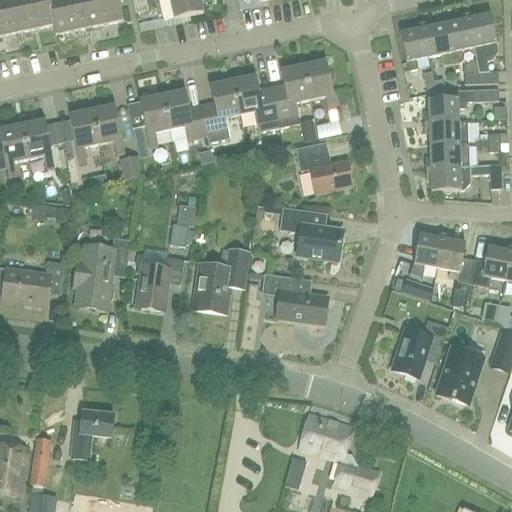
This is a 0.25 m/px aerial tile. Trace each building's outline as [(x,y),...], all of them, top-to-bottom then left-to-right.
[(54,36),(122,21),(117,0),(62,0),(48,3),(47,0),(14,0),(0,3),(0,37),(52,26),(54,36)] [(169,0),(173,19),(160,22),(160,20),(150,22),(150,21),(137,24),(139,33),(176,25),(175,20),(202,14),(199,1),(203,0),(169,0)] [(145,2),(133,5),(135,13),(147,11),(145,2)] [(476,15),(466,17),(473,50),(478,73),(472,74),(472,86),(497,85),(497,72),(488,73),(486,64),(492,63),(498,54),(496,46),(496,45),(490,17),(477,20),(476,15)] [(473,50),(466,17),(456,19),(457,24),(444,27),(451,62),(472,57),(471,51),(473,50)] [(451,62),(444,27),(432,29),(431,24),(422,26),(429,60),(428,60),(430,68),(442,66),(442,64),(451,62)] [(429,60),(422,26),(411,28),(412,33),(399,36),(407,74),(417,72),(415,63),(428,60),(429,60)] [(325,63),(302,68),(309,103),(324,100),(329,123),(315,126),(318,141),(340,136),(335,112),(325,63)] [(285,102),(272,105),(278,130),(299,126),(295,106),(309,103),(302,68),(279,73),(285,102)] [(436,95),(433,82),(431,73),(422,75),(426,97),(436,95)] [(472,86),(472,74),(462,74),(463,86),(472,86)] [(278,130),(272,105),(261,107),(255,78),(231,83),(239,118),(253,115),(258,135),(278,130)] [(433,82),(436,95),(443,93),(444,101),(428,102),(428,115),(423,115),(424,127),(469,125),(469,124),(458,124),(457,110),(466,110),(466,104),(499,103),(498,90),(445,92),(442,80),(433,82)] [(215,117),(202,120),(207,145),(229,141),(225,121),(239,118),(231,83),(209,87),(215,117)] [(184,93),(160,98),(168,133),(184,130),(186,143),(206,139),(207,145),(202,120),(190,122),(184,93)] [(168,133),(160,98),(139,103),(140,108),(127,111),(135,148),(144,146),(140,128),(144,128),(149,151),(157,149),(154,136),(168,133)] [(90,113),(98,148),(113,145),(115,158),(123,156),(114,108),(90,113)] [(98,148),(90,113),(68,118),(78,166),(86,164),(83,151),(98,148)] [(20,128),(27,162),(42,159),(45,173),(53,171),(43,123),(20,128)] [(470,148),(469,125),(424,127),(424,136),(429,136),(430,149),(470,148)] [(27,162),(20,128),(0,131),(0,145),(7,180),(15,179),(12,165),(27,162)] [(317,142),(315,131),(302,134),(304,144),(317,142)] [(487,147),(508,146),(507,135),(486,135),(487,147)] [(340,139),(340,149),(359,148),(358,138),(340,139)] [(326,145),(295,151),(300,174),(309,172),(314,197),(352,189),(346,163),(327,167),(322,146),(326,145)] [(470,148),(430,149),(430,161),(425,161),(426,172),(487,170),(488,168),(471,169),(470,148)] [(141,179),(136,158),(119,162),(123,182),(141,179)] [(500,168),(488,168),(487,170),(426,172),(426,181),(431,181),(432,194),(460,193),(469,184),(469,177),(489,177),(490,191),(501,191),(500,168)] [(106,186),(103,176),(88,180),(90,190),(106,186)] [(68,190),(60,192),(62,204),(70,203),(68,190)] [(268,215),(281,216),(279,233),(299,236),(296,258),(335,263),(337,247),(340,248),(342,233),(308,228),(310,215),(282,211),(282,209),(269,207),(268,215)] [(56,210),(55,220),(54,221),(66,223),(68,211),(56,210)] [(184,249),(186,230),(171,228),(169,247),(184,249)] [(419,237),(413,265),(409,279),(418,281),(421,283),(424,268),(437,270),(443,237),(433,235),(432,240),(419,237)] [(453,239),(443,237),(437,270),(459,274),(457,284),(453,309),(464,310),(468,286),(470,287),(474,263),(462,260),(465,246),(452,243),(453,239)] [(76,263),(72,291),(76,291),(73,310),(107,314),(111,279),(124,281),(129,243),(113,241),(111,252),(82,248),(80,264),(76,263)] [(485,265),(474,263),(470,287),(489,290),(491,280),(506,283),(511,251),(511,249),(502,247),(501,252),(488,250),(485,265)] [(226,314),(229,288),(242,290),(242,292),(243,292),(248,256),(221,252),(218,272),(199,270),(193,308),(184,307),(184,308),(226,314)] [(141,267),(135,309),(128,308),(164,314),(168,285),(179,287),(183,262),(167,260),(166,271),(141,267)] [(62,297),(66,267),(45,264),(44,277),(5,272),(1,303),(46,309),(47,295),(62,297)] [(275,321),(323,328),(327,300),(295,295),(296,283),(311,285),(311,283),(263,277),(261,297),(278,299),(275,321)] [(421,286),(405,281),(405,282),(397,280),(393,291),(401,294),(417,300),(421,286)] [(511,317),(497,315),(495,328),(511,330),(511,317)] [(439,359),(439,357),(442,348),(448,330),(427,323),(423,337),(405,331),(391,372),(418,381),(427,355),(439,359)] [(511,336),(500,332),(488,369),(509,376),(511,365),(511,336)] [(442,348),(439,357),(449,360),(437,397),(467,407),(482,360),(452,351),(442,348)] [(110,439),(113,417),(82,414),(80,426),(74,425),(71,460),(88,462),(90,437),(110,439)] [(334,486),(371,497),(378,474),(357,468),(351,457),(344,455),(352,430),(308,417),(298,451),(340,464),(334,486)] [(53,511),(55,499),(41,497),(43,488),(44,488),(51,443),(36,440),(29,486),(31,486),(30,496),(31,496),(28,511),(53,511)] [(0,495),(20,499),(27,450),(0,446),(0,495)] [(139,475),(136,491),(152,494),(155,478),(139,475)]
